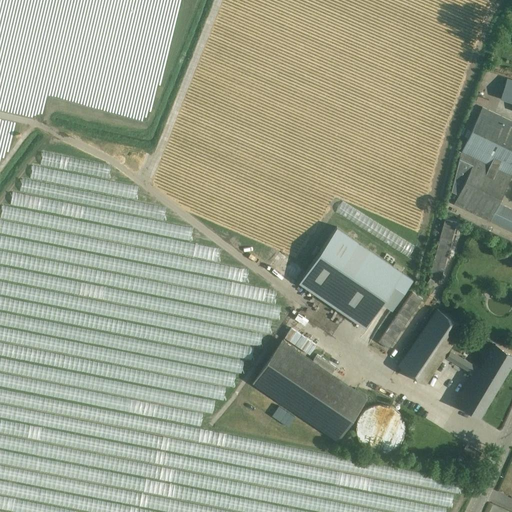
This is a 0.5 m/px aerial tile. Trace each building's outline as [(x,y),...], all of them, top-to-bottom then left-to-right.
[(511,80),(507,78),(500,99),(511,102),(511,80)] [(511,174),(511,121),(496,113),(482,107),(461,152),(511,175),(511,174)] [(511,209),(498,203),(511,175),(461,152),(451,191),(458,195),(454,204),(511,231),(511,209)] [(396,304),(413,279),(336,227),(302,277),(369,322),(386,297),(396,304)] [(443,235),(453,236),(454,228),(443,227),(443,235)] [(436,308),(398,366),(425,384),(465,326),(436,308)] [(365,397),(353,389),(282,341),(254,382),(337,439),(365,397)] [(480,417),(502,380),(511,363),(511,354),(495,344),(481,369),(450,351),(446,357),(470,372),(469,374),(471,375),(473,377),(458,403),(480,417)] [(334,367),(318,355),(314,360),(330,372),(334,367)] [(344,363),(348,365),(352,357),(348,355),(344,363)] [(364,375),(361,378),(367,387),(371,385),(364,375)] [(405,429),(405,428),(404,423),(403,419),(400,414),(397,411),(394,408),(389,406),(385,405),(381,404),(376,405),(372,406),(368,408),(364,411),(361,414),(358,419),(357,423),(357,428),(357,433),(358,438),(360,442),(363,445),(367,448),(372,451),(375,452),(380,452),(385,452),(390,451),(393,449),(397,446),(400,443),(403,438),(404,433),(405,429)]
